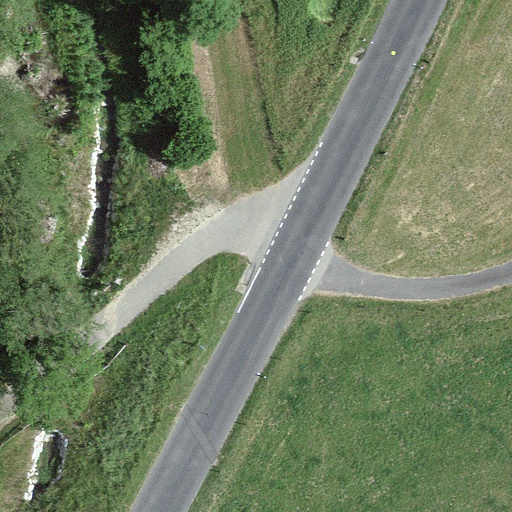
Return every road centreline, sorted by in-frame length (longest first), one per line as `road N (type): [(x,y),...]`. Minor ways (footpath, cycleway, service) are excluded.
road 1 (track): [(0,415),(217,237),(254,238),(379,285),(443,286),(511,270)]
road 2 (tertiary): [(159,511),(417,0)]
